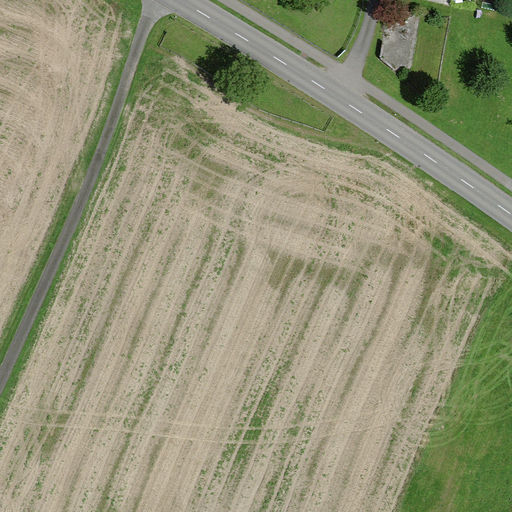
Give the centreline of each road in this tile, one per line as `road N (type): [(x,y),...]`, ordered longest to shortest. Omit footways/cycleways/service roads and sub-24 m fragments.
road 1 (track): [(0,379),(75,215),(158,0)]
road 2 (tertiary): [(179,0),(368,115),(511,217)]
